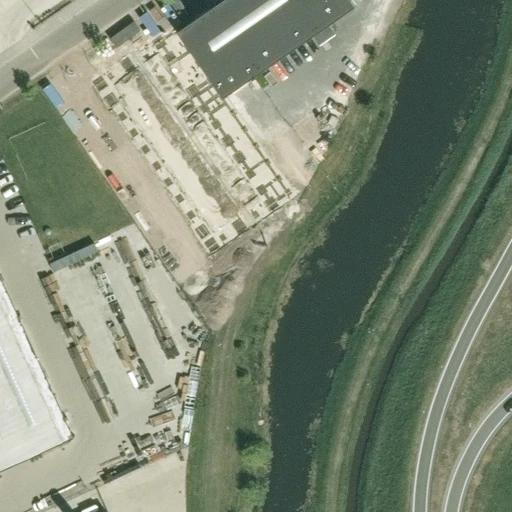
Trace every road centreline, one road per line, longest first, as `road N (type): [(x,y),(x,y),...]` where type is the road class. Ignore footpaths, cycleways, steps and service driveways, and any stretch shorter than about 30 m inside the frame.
road 1 (trunk): [(511,250),(437,405),(421,511)]
road 2 (unclassified): [(0,85),(125,0)]
road 3 (trunk): [(451,511),(480,439),(511,403)]
